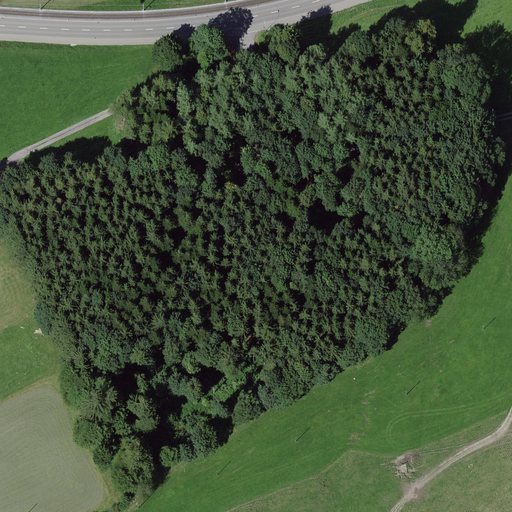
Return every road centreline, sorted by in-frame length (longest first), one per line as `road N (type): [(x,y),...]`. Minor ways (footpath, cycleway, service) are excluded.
road 1 (track): [(12,169),(15,187),(25,188),(127,169),(208,171),(375,154),(511,122)]
road 2 (secondary): [(0,25),(184,27),(323,0)]
road 3 (track): [(236,20),(242,67),(224,86),(147,105),(0,175)]
road 4 (track): [(511,414),(503,435),(398,511)]
